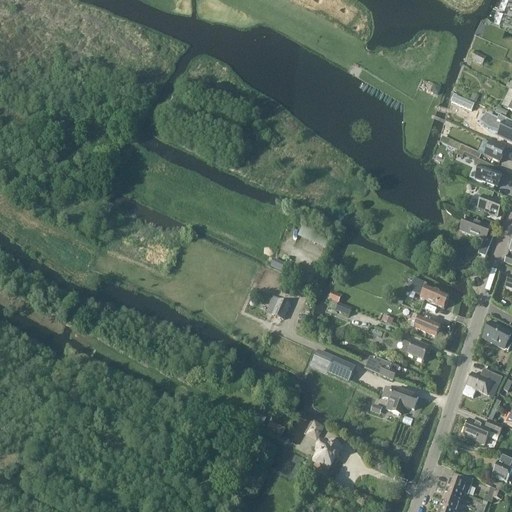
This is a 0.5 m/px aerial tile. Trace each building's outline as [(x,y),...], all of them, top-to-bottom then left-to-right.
[(474,53),(471,60),(482,65),(485,59),(474,53)] [(508,113),(497,108),(494,114),(505,119),(508,113)] [(511,122),(499,116),(498,120),(491,116),(483,125),(488,129),(500,133),(498,137),(498,138),(511,145),(511,122)] [(442,137),(439,143),(457,151),(463,154),(464,154),(478,160),(481,155),(478,153),(442,137)] [(478,152),(478,153),(481,155),(485,156),(485,157),(499,164),(505,151),(491,144),(483,141),(478,152)] [(457,151),(455,155),(462,159),(464,156),(476,161),(474,165),(480,168),(477,175),(475,180),(482,182),(483,183),(489,185),(497,188),(501,175),(494,173),(496,169),(478,160),(464,154),(463,154),(457,151)] [(470,206),(467,213),(481,219),(484,212),(497,217),(500,208),(502,204),(491,200),(493,195),(493,194),(480,189),(477,195),(479,196),(475,208),(470,206)] [(347,217),(341,213),(338,218),(344,221),(347,217)] [(491,228),(467,219),(466,221),(465,221),(464,223),(465,223),(462,233),(483,241),(477,254),(485,257),(494,235),(488,233),(491,228)] [(273,259),(269,267),(281,272),(285,264),(273,259)] [(444,310),(445,308),(446,307),(447,305),(447,303),(449,298),(426,287),(427,285),(414,279),(408,292),(421,297),(420,299),(444,310)] [(299,290),(302,282),(296,280),(293,287),(299,290)] [(332,293),(329,299),(338,304),(341,297),(332,293)] [(402,306),(404,301),(393,296),(391,301),(402,306)] [(283,321),(290,305),(278,300),(271,316),(283,321)] [(338,304),(335,311),(349,317),(352,309),(338,304)] [(393,320),(384,316),(381,322),(391,325),(393,320)] [(425,320),(414,316),(411,321),(417,323),(414,330),(436,339),(437,337),(438,337),(440,333),(439,331),(441,326),(425,320)] [(482,340),(505,352),(505,351),(508,352),(511,344),(511,333),(491,322),(482,340)] [(423,362),(428,349),(406,340),(401,353),(423,362)] [(349,383),(355,370),(316,353),(310,366),(349,383)] [(370,360),(365,370),(372,373),(393,382),(396,374),(399,368),(392,365),(391,366),(376,359),(373,359),(370,359),(370,360)] [(501,379),(483,371),(480,379),(472,375),(463,395),(472,399),(476,392),(493,400),(499,387),(498,387),(501,379)] [(385,387),(381,399),(388,402),(385,410),(392,413),(401,416),(404,407),(401,406),(406,394),(393,390),(388,388),(385,387)] [(406,394),(401,406),(404,407),(414,411),(418,399),(406,394)] [(261,426),(265,419),(249,410),(246,417),(261,426)] [(486,427),(469,421),(463,436),(485,445),(488,438),(497,442),(503,428),(488,422),(486,427)] [(282,434),(284,428),(275,424),(272,430),(282,434)] [(316,441),(320,435),(323,429),(314,424),(307,436),(316,441)] [(342,448),(330,440),(327,444),(322,441),(316,450),(319,452),(313,461),(329,471),(342,448)] [(511,462),(501,457),(492,477),(508,484),(508,483),(511,484),(511,482),(511,476),(511,473),(511,462)] [(473,481),(465,478),(453,474),(451,480),(450,479),(446,489),(464,495),(468,496),(473,481)] [(461,505),(464,495),(446,489),(443,498),(461,505)] [(501,501),(503,496),(494,492),(492,498),(501,501)] [(450,511),(458,511),(461,505),(443,498),(439,508),(450,511)]
